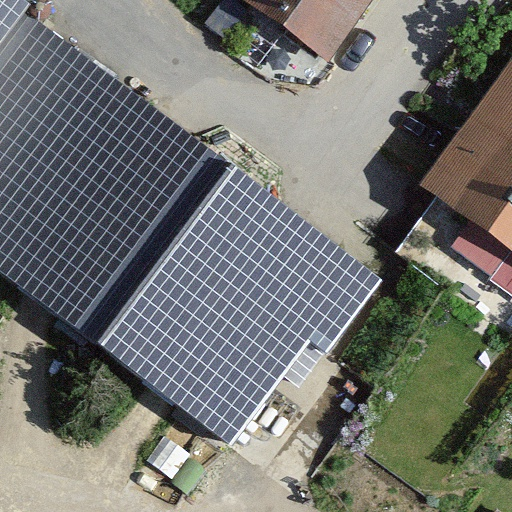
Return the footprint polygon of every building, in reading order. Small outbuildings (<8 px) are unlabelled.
[(360,0),(235,0),(231,7),(318,64),(360,0)] [(195,153),(0,5),(0,278),(63,326),(195,153)] [(511,44),(406,191),(511,266),(511,44)] [(366,281),(214,171),(91,342),(223,437),(291,343),(311,358),(366,281)] [(488,511),(511,511),(502,500),(488,511)]
